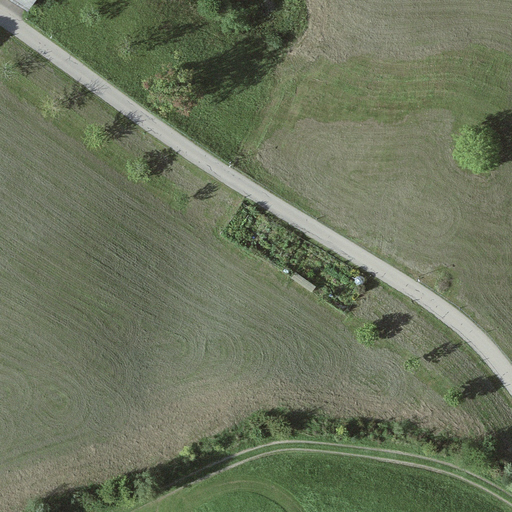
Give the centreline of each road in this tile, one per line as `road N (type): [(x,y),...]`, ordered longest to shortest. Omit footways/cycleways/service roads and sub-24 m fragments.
road 1 (unclassified): [(0,16),(200,159),(458,323),(511,382)]
road 2 (track): [(121,511),(274,445),(400,453),(480,481),(511,503)]
